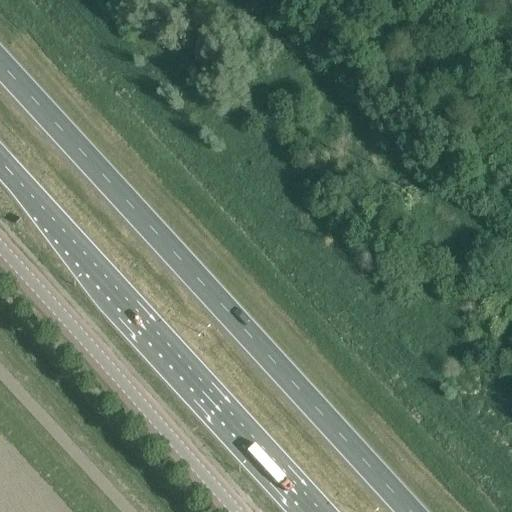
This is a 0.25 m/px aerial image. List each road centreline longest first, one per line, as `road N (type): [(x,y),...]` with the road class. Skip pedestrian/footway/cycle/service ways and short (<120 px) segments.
road 1 (trunk): [(411,511),(0,63)]
road 2 (trunk): [(0,161),(319,511)]
road 3 (unclassified): [(0,253),(236,511)]
